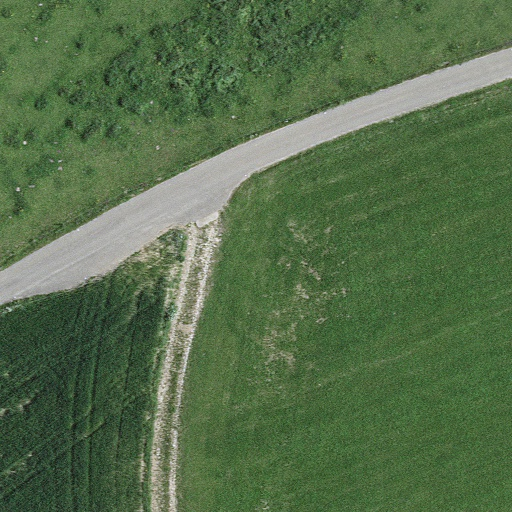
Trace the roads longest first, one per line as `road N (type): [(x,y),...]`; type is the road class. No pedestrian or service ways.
road 1 (track): [(511,62),(303,132),(0,286)]
road 2 (track): [(211,174),(205,340),(186,511)]
